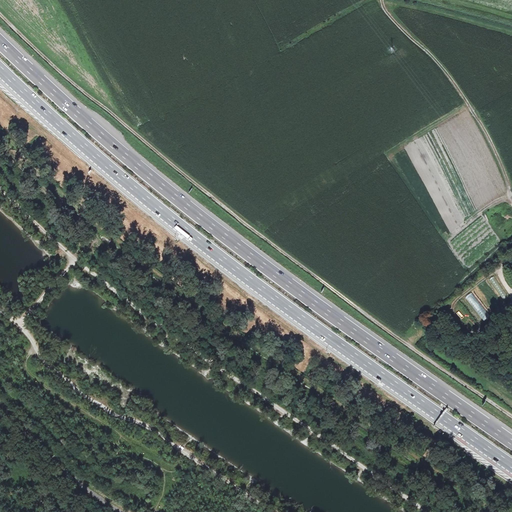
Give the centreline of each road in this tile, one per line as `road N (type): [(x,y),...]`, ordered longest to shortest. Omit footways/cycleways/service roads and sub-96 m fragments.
road 1 (track): [(511,417),(159,155),(0,14)]
road 2 (motorway): [(511,435),(256,255),(108,137),(0,36)]
road 3 (motorway): [(0,68),(254,283),(511,465)]
road 4 (track): [(429,511),(143,313),(0,185)]
road 5 (track): [(14,321),(83,397),(149,428),(271,511)]
